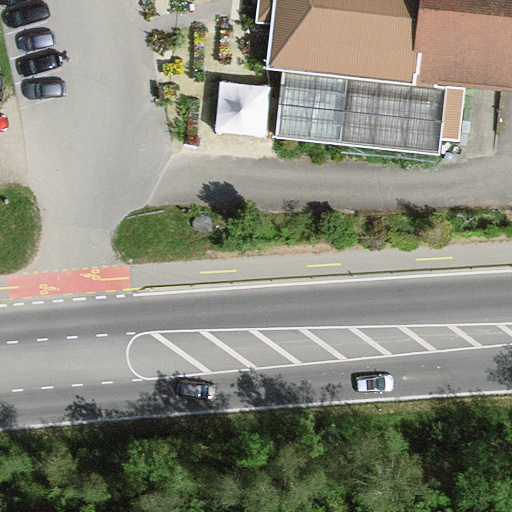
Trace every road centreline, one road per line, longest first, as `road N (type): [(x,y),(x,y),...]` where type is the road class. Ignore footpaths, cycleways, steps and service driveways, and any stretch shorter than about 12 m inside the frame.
road 1 (secondary): [(0,367),(511,333)]
road 2 (track): [(108,160),(122,57),(115,0)]
